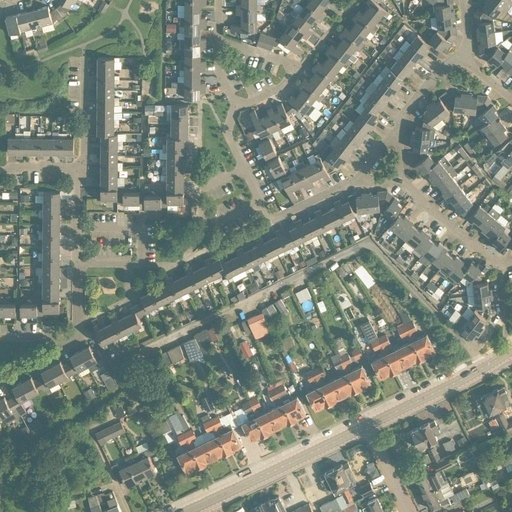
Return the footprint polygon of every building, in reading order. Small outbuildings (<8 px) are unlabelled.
[(56,8),(64,18),(69,14),(67,12),(72,8),(76,0),(57,0),(63,3),(56,8)] [(206,0),(180,0),(180,5),(185,5),(185,11),(201,11),(201,5),(206,5),(206,0)] [(256,0),(241,0),(241,4),(236,4),(236,9),(262,9),(262,4),(257,4),(256,0)] [(303,9),(300,13),(312,23),(315,18),(320,22),(323,18),(302,1),(300,0),(297,0),(296,2),(300,5),(299,5),(303,9)] [(322,10),(325,6),(317,0),(310,0),(309,1),(308,0),(303,0),(302,1),(323,18),(326,14),(322,10)] [(370,5),(366,9),(378,19),(382,14),(386,18),(390,14),(372,0),(366,0),(366,1),(370,5)] [(441,0),(435,4),(435,6),(437,17),(454,15),(454,10),(451,10),(450,4),(453,4),(453,3),(452,0),(441,0)] [(494,17),(501,8),(490,0),(484,0),(484,1),(486,3),(483,8),(480,6),(474,13),(493,19),(493,18),(494,17)] [(490,0),(501,8),(506,12),(511,4),(511,2),(510,0),(490,0)] [(104,13),(108,7),(102,3),(98,10),(104,13)] [(59,22),(64,18),(56,8),(50,13),(48,6),(38,9),(42,25),(52,23),(57,19),(59,22)] [(289,18),(309,35),(313,31),(308,27),(312,23),(300,13),(293,8),(290,13),(292,15),(289,18)] [(42,25),(38,9),(27,12),(31,28),(38,26),(39,31),(43,30),(42,25)] [(262,9),(236,9),(236,14),(241,14),(241,20),(257,20),(257,14),(262,14),(262,9)] [(378,19),(366,9),(363,14),(359,10),(355,14),(376,31),(379,27),(375,24),(378,19)] [(201,11),(185,11),(185,17),(174,17),(174,22),(180,22),(206,22),(206,17),(200,17),(201,11)] [(16,15),(22,36),(26,35),(25,30),(31,28),(27,12),(16,15)] [(493,19),(474,13),(476,23),(479,22),(479,28),(476,29),(477,34),(495,32),(493,21),(493,19)] [(376,31),(355,14),(352,18),(356,22),(353,26),(365,36),(369,31),(373,34),(376,31)] [(18,37),(22,36),(16,15),(6,17),(10,34),(17,32),(18,37)] [(454,15),(437,17),(438,28),(438,30),(457,35),(456,26),(453,26),(452,21),(455,20),(454,15)] [(306,39),(309,35),(289,18),(286,22),(290,25),(286,30),(298,40),(302,35),(306,39)] [(230,31),(254,31),(257,31),(257,20),(241,20),(241,25),(230,25),(230,31)] [(206,22),(180,22),(180,26),(185,26),(185,33),(200,33),(200,27),(206,27),(206,22)] [(365,36),(353,26),(349,31),(345,27),(342,31),(362,48),(366,44),(361,41),(365,36)] [(279,39),(281,40),(300,55),(303,51),(295,44),(298,40),(286,30),(279,39)] [(457,35),(438,30),(437,32),(437,31),(430,40),(441,50),(445,45),(447,47),(457,35)] [(276,47),(281,40),(279,39),(275,37),(261,32),(257,31),(254,31),(254,39),(258,41),(257,43),(272,48),(272,46),(276,47)] [(362,48),(342,31),(339,35),(343,39),(339,43),(351,53),(355,48),(360,51),(362,48)] [(479,55),(496,45),(496,43),(495,32),(477,34),(477,39),(480,39),(481,45),(478,45),(479,55)] [(200,33),(185,33),(185,39),(179,39),(179,44),(206,44),(206,39),(200,39),(200,33)] [(418,35),(411,44),(425,55),(428,51),(426,49),(429,44),(418,35)] [(351,53),(339,43),(336,48),(331,44),(328,48),(349,65),(352,61),(348,58),(351,53)] [(206,44),(179,44),(179,48),(185,48),(185,54),(200,55),(200,49),(206,49),(206,44)] [(425,55),(411,44),(404,52),(416,61),(419,57),(421,59),(425,55)] [(498,65),(501,62),(507,54),(506,53),(498,46),(496,45),(479,55),(491,64),(493,62),(498,65)] [(507,70),(511,63),(511,46),(509,50),(509,49),(506,53),(507,54),(501,62),(504,65),(502,67),(507,70)] [(349,65),(328,48),(325,52),(329,56),(326,60),(338,70),(342,65),(346,69),(349,65)] [(397,60),(411,72),(415,67),(412,66),(416,61),(404,52),(397,60)] [(200,55),(185,54),(185,60),(179,60),(179,65),(206,65),(206,60),(200,60),(200,55)] [(98,57),(98,68),(114,69),(114,62),(119,62),(119,58),(98,57)] [(338,70),(326,60),(322,65),(318,61),(315,65),(335,82),(338,78),(334,75),(338,70)] [(390,69),(402,78),(405,74),(408,76),(411,72),(397,60),(390,69)] [(206,65),(179,65),(179,70),(185,70),(185,76),(200,76),(200,71),(206,71),(206,65)] [(335,82),(315,65),(312,69),(316,73),(312,77),(324,87),(328,82),(332,85),(335,82)] [(114,69),(98,68),(98,79),(119,79),(119,76),(114,76),(114,69)] [(384,77),(398,89),(401,85),(399,83),(402,78),(390,69),(384,77)] [(171,87),(179,87),(205,87),(205,82),(200,82),(200,76),(185,76),(185,82),(171,82),(171,87)] [(324,87),(312,77),(309,82),(305,78),(301,82),(322,99),(325,95),(321,92),(324,87)] [(377,86),(389,95),(392,91),(394,93),(398,89),(384,77),(377,86)] [(119,79),(98,79),(98,90),(114,90),(114,84),(119,84),(119,79)] [(322,99),(301,82),(298,86),(302,90),(299,94),(311,104),(315,99),(319,102),(320,101),(322,99)] [(370,94),(384,106),(388,101),(385,99),(389,95),(377,86),(370,94)] [(205,92),(205,87),(179,87),(179,92),(184,92),(184,98),(200,98),(200,92),(205,92)] [(114,90),(98,90),(98,101),(119,101),(119,97),(114,97),(114,90)] [(452,110),(449,102),(446,92),(439,97),(441,100),(436,103),(434,101),(430,104),(441,119),(450,111),(451,110),(452,110)] [(464,112),(467,94),(461,93),(461,96),(455,96),(454,103),(449,102),(452,110),(453,110),(453,111),(464,112)] [(315,107),(311,104),(299,94),(295,98),(291,95),(288,99),(291,102),(288,105),(293,111),(298,107),(308,116),(315,107)] [(381,110),(384,106),(370,94),(363,103),(367,106),(367,105),(375,112),(378,108),(381,110)] [(477,113),(487,96),(477,95),(477,98),(472,98),(472,95),(467,94),(464,112),(476,113),(477,113)] [(479,115),(485,123),(486,124),(494,118),(498,115),(494,110),(497,109),(493,104),(487,96),(477,113),(478,113),(479,115)] [(119,101),(98,101),(97,112),(114,112),(114,106),(119,106),(119,101)] [(293,111),(288,105),(284,108),(282,103),(277,106),(279,110),(274,113),(281,127),(291,122),(288,115),(293,111)] [(432,125),(441,119),(430,104),(426,108),(427,110),(423,114),(427,119),(423,122),(423,123),(430,126),(432,125)] [(167,116),(188,116),(188,105),(172,105),(171,112),(167,112),(167,116)] [(360,114),(374,126),(378,121),(375,119),(379,115),(375,112),(367,105),(367,106),(360,114)] [(264,118),(271,131),(277,129),(279,134),(283,132),(281,127),(274,113),(272,108),(267,110),(270,115),(264,118)] [(261,136),(271,132),(271,131),(264,118),(259,120),(254,110),(249,113),(261,136)] [(114,112),(97,112),(97,123),(119,123),(119,119),(114,119),(114,112)] [(353,123),(365,132),(368,128),(371,130),(374,126),(360,114),(353,123)] [(188,127),(188,116),(167,116),(167,120),(171,120),(171,127),(188,127)] [(488,135),(503,124),(499,120),(497,122),(494,118),(486,124),(485,123),(481,126),(488,135)] [(119,123),(97,123),(97,134),(101,134),(114,134),(114,127),(119,127),(119,123)] [(347,131),(361,143),(364,138),(362,136),(365,132),(353,123),(347,131)] [(430,126),(423,123),(422,128),(415,127),(415,133),(412,132),(411,138),(429,140),(430,129),(430,127),(430,126)] [(503,124),(488,135),(495,144),(507,135),(503,130),(506,129),(503,124)] [(149,134),(159,134),(159,125),(149,126),(149,134)] [(188,127),(171,127),(171,133),(167,133),(167,137),(167,138),(184,138),(188,138),(188,127)] [(255,138),(251,131),(246,134),(249,141),(255,138)] [(340,140),(352,149),(355,145),(357,147),(361,143),(347,131),(340,140)] [(273,136),(271,132),(261,136),(263,141),(259,143),(266,157),(276,152),(270,138),(273,136)] [(16,158),(19,158),(19,133),(15,133),(15,138),(8,138),(8,153),(16,153),(16,158)] [(19,133),(19,158),(22,158),(23,153),(30,153),(30,138),(23,138),(23,133),(19,133)] [(30,138),(30,153),(38,153),(37,158),(41,158),(41,133),(37,133),(37,138),(30,138)] [(52,153),(52,138),(45,138),(45,133),(41,133),(41,158),(44,158),(44,153),(52,153)] [(62,158),(63,133),(59,133),(58,138),(52,138),(52,153),(59,153),(59,158),(62,158)] [(67,133),(63,133),(62,158),(66,158),(66,154),(74,154),(74,138),(67,138),(67,133)] [(101,145),(122,145),(122,141),(118,141),(118,134),(114,134),(101,134),(101,145)] [(184,138),(167,138),(167,144),(163,144),(162,149),(184,149),(184,138)] [(420,150),(419,155),(427,153),(427,151),(428,151),(429,140),(411,138),(410,143),(413,143),(413,149),(420,150)] [(348,153),(352,149),(340,140),(333,148),(347,159),(351,155),(348,153)] [(511,165),(511,143),(509,141),(494,153),(502,160),(500,162),(509,169),(511,165)] [(101,156),(118,156),(118,149),(122,149),(122,145),(101,145),(101,156)] [(344,164),(347,159),(333,148),(329,145),(322,153),(326,157),(322,162),(328,173),(332,171),(336,165),(338,166),(342,162),(344,164)] [(458,160),(463,156),(466,153),(461,147),(458,150),(459,151),(454,155),(458,160)] [(184,149),(162,149),(162,153),(167,153),(167,160),(184,160),(184,149)] [(427,153),(419,155),(422,159),(414,166),(418,170),(420,168),(424,173),(428,170),(436,164),(435,163),(428,155),(427,153)] [(311,163),(317,177),(323,175),(325,180),(330,177),(328,173),(322,162),(318,154),(314,156),(316,161),(311,163)] [(101,167),(122,167),(122,163),(118,163),(118,156),(101,156),(101,167)] [(281,178),(291,173),(289,168),(285,170),(278,156),(268,161),(275,176),(279,174),(281,178)] [(436,164),(428,170),(431,174),(428,176),(431,180),(446,169),(451,165),(444,156),(435,163),(436,164)] [(184,160),(167,160),(167,166),(162,166),(162,171),(184,171),(184,160)] [(317,177),(311,163),(305,166),(303,161),(299,163),(310,187),(315,185),(312,180),(317,177)] [(310,187),(299,163),(294,165),(297,170),(291,173),(298,187),(303,184),(306,189),(310,187)] [(122,171),(122,167),(101,167),(101,178),(118,178),(118,171),(122,171)] [(441,187),(452,177),(446,169),(431,180),(435,184),(437,182),(441,187)] [(184,171),(162,171),(162,174),(167,174),(167,182),(183,182),(184,171)] [(291,173),(281,178),(293,202),(298,199),(293,189),(298,187),(291,173)] [(445,197),(459,186),(452,177),(441,187),(444,191),(441,193),(445,197)] [(117,189),(117,188),(118,178),(101,178),(101,189),(117,189)] [(167,191),(167,193),(183,193),(183,182),(167,182),(167,191)] [(454,204),(466,195),(459,186),(445,197),(448,201),(451,199),(454,204)] [(117,188),(117,189),(117,199),(117,203),(140,204),(140,192),(133,192),(133,188),(117,188)] [(117,189),(101,189),(101,194),(97,194),(97,199),(117,199),(117,189)] [(474,207),(479,201),(471,190),(466,195),(454,204),(457,208),(455,210),(458,214),(472,204),(474,207)] [(44,202),(60,202),(60,191),(39,191),(39,195),(44,195),(44,202)] [(167,203),(167,193),(167,191),(152,191),(152,195),(145,195),(144,207),(167,207),(167,203)] [(367,193),(369,211),(382,210),(387,191),(378,192),(378,195),(372,196),(372,193),(367,193)] [(387,191),(382,210),(381,213),(390,221),(402,207),(397,203),(399,201),(387,191)] [(511,199),(511,198),(504,192),(502,196),(510,202),(511,199)] [(167,193),(167,203),(187,203),(187,198),(183,198),(183,193),(167,193)] [(355,213),(369,211),(367,193),(361,194),(362,197),(356,198),(357,204),(351,205),(355,213)] [(355,215),(355,213),(351,205),(349,201),(341,204),(339,200),(337,201),(347,224),(351,222),(349,218),(355,215)] [(347,224),(337,201),(334,203),(336,207),(329,210),(335,224),(342,221),(344,225),(347,224)] [(39,213),(60,214),(60,202),(44,202),(43,209),(39,209),(39,213)] [(479,224),(488,213),(479,206),(468,220),(473,223),(475,221),(479,224)] [(485,233),(497,219),(501,214),(492,207),(488,213),(479,224),(483,227),(481,230),(485,233)] [(511,214),(511,212),(507,208),(502,214),(508,219),(511,214)] [(317,211),(328,233),(332,231),(330,227),(335,224),(329,210),(322,214),(320,209),(317,211)] [(309,220),(316,234),(322,231),(324,235),(328,233),(317,211),(314,212),(316,217),(309,220)] [(43,224),(60,224),(60,214),(39,213),(39,217),(43,217),(43,224)] [(390,226),(398,233),(409,219),(405,216),(403,218),(399,214),(390,226)] [(298,220),(308,243),(312,241),(310,237),(316,234),(309,220),(303,222),(301,219),(298,220)] [(409,219),(398,233),(406,239),(416,228),(412,225),(414,222),(409,219)] [(497,219),(485,233),(489,237),(491,234),(495,237),(502,229),(502,230),(505,226),(497,219)] [(290,229),(297,243),(303,240),(305,244),(308,243),(298,220),(295,222),(297,226),(290,229)] [(39,235),(60,235),(60,224),(43,224),(43,231),(39,231),(39,235)] [(278,230),(289,252),(293,250),(291,246),(297,243),(290,229),(283,233),(281,228),(278,230)] [(416,228),(406,239),(415,246),(426,232),(422,229),(420,231),(416,228)] [(511,237),(502,230),(502,229),(495,237),(492,241),(497,245),(495,247),(500,251),(506,243),(510,246),(511,239),(511,237)] [(271,239),(277,252),(283,250),(285,254),(289,252),(278,230),(275,231),(277,236),(271,239)] [(426,232),(415,246),(412,250),(420,257),(424,253),(433,242),(429,238),(430,236),(426,232)] [(43,246),(60,246),(60,235),(39,235),(38,239),(43,239),(43,246)] [(259,239),(270,261),(273,260),(271,255),(277,252),(271,239),(264,242),(262,238),(259,239)] [(251,248),(257,262),(264,259),(266,263),(270,261),(259,239),(256,241),(258,245),(251,248)] [(433,242),(424,253),(432,260),(443,246),(439,243),(437,245),(433,242)] [(38,257),(60,257),(60,246),(43,246),(43,253),(38,253),(38,257)] [(443,246),(432,260),(440,266),(450,255),(446,252),(448,249),(443,246)] [(239,249),(250,271),(253,269),(251,265),(257,262),(251,248),(244,252),(242,247),(239,249)] [(231,258),(238,272),(244,269),(246,273),(250,271),(239,249),(236,250),(238,254),(231,258)] [(450,255),(440,266),(449,273),(460,259),(456,256),(454,259),(450,255)] [(43,268),(60,268),(60,257),(38,257),(38,261),(43,261),(43,268)] [(211,257),(208,259),(218,281),(222,279),(220,275),(226,272),(219,258),(213,262),(211,257)] [(219,258),(226,272),(230,281),(234,279),(231,275),(238,272),(231,258),(225,261),(223,257),(219,258)] [(218,281),(208,259),(205,260),(207,265),(200,268),(206,282),(213,279),(215,283),(218,281)] [(467,269),(466,268),(462,265),(464,263),(460,259),(449,273),(458,281),(459,279),(467,269)] [(304,260),(298,262),(301,268),(307,265),(304,260)] [(343,277),(353,271),(347,262),(336,269),(341,277),(343,276),(343,277)] [(477,280),(480,278),(476,275),(482,267),(478,263),(476,266),(471,262),(466,268),(467,269),(459,279),(467,285),(468,283),(473,282),(477,280)] [(376,283),(362,266),(354,272),(368,289),(376,283)] [(206,282),(200,268),(193,271),(191,267),(188,268),(199,291),(203,289),(200,285),(206,282)] [(38,278),(59,279),(60,268),(43,268),(43,274),(38,274),(38,278)] [(199,291),(188,268),(185,270),(187,274),(180,277),(187,291),(193,288),(195,292),(199,291)] [(278,279),(284,275),(281,269),(274,273),(278,279)] [(187,291),(180,277),(173,281),(171,276),(168,278),(179,300),(183,298),(181,294),(187,291)] [(255,281),(258,288),(262,286),(258,277),(254,279),(255,281)] [(43,289),(59,289),(59,279),(38,278),(38,282),(43,282),(43,289)] [(179,300),(168,278),(166,279),(168,283),(161,287),(167,301),(174,298),(176,302),(179,300)] [(480,278),(477,280),(473,282),(473,284),(474,295),(492,293),(491,288),(488,288),(488,282),(483,283),(480,278)] [(251,292),(258,289),(254,281),(248,284),(251,292)] [(167,301),(161,287),(154,290),(152,286),(149,287),(160,310),(163,308),(161,304),(167,301)] [(138,304),(144,316),(149,313),(148,310),(154,307),(156,311),(160,310),(149,287),(146,288),(148,293),(141,296),(144,302),(138,304)] [(301,303),(311,298),(306,288),(296,293),(301,303)] [(36,300),(43,300),(59,300),(59,289),(43,289),(36,289),(36,300)] [(492,293),(474,295),(475,306),(476,306),(476,308),(484,311),(494,314),(493,304),(490,304),(490,299),(493,299),(492,293)] [(406,308),(414,303),(411,298),(403,303),(406,308)] [(0,299),(0,315),(15,315),(16,303),(9,303),(9,299),(0,299)] [(283,315),(289,312),(281,299),(275,302),(283,315)] [(43,315),(43,311),(43,300),(36,300),(27,300),(27,303),(20,303),(20,315),(43,315)] [(43,300),(43,311),(63,311),(63,307),(59,307),(59,300),(43,300)] [(125,316),(131,330),(138,327),(140,331),(144,329),(138,318),(144,316),(138,304),(130,309),(132,313),(125,316)] [(268,321),(279,314),(272,304),(261,311),(268,321)] [(402,318),(405,325),(422,359),(427,356),(426,355),(435,351),(427,334),(416,339),(413,334),(416,333),(415,331),(416,330),(412,322),(409,314),(408,315),(407,312),(404,313),(401,308),(399,306),(395,308),(399,313),(402,318)] [(467,319),(481,330),(485,326),(482,324),(486,319),(474,310),(467,319)] [(247,320),(252,331),(256,339),(272,332),(263,313),(247,320)] [(481,330),(467,319),(461,313),(454,322),(472,337),(476,332),(478,334),(481,330)] [(113,317),(124,339),(128,337),(125,333),(131,330),(125,316),(118,319),(116,315),(113,317)] [(112,322),(105,326),(112,339),(118,336),(120,341),(124,339),(113,317),(110,318),(112,322)] [(395,372),(378,338),(372,326),(368,319),(360,323),(364,330),(363,330),(370,343),(370,342),(374,349),(376,354),(370,356),(378,371),(381,378),(389,373),(390,374),(395,372)] [(252,331),(247,320),(242,322),(246,334),(252,331)] [(112,339),(105,326),(99,329),(97,325),(93,326),(104,349),(108,347),(106,343),(112,339)] [(215,341),(223,336),(216,325),(208,330),(215,341)] [(422,359),(405,325),(398,329),(402,337),(404,336),(405,338),(407,337),(410,342),(399,347),(408,364),(416,360),(416,361),(422,359)] [(430,335),(438,331),(435,325),(427,329),(430,335)] [(194,336),(195,338),(200,348),(205,345),(213,341),(206,329),(194,336)] [(408,364),(399,347),(389,352),(387,348),(391,346),(386,334),(378,338),(395,372),(400,369),(400,368),(408,364)] [(285,356),(288,354),(286,350),(296,345),(291,335),(277,342),(285,356)] [(200,348),(195,338),(184,343),(191,360),(204,356),(200,348)] [(334,342),(336,347),(357,390),(362,388),(362,387),(370,383),(362,365),(351,371),(348,365),(351,364),(350,362),(351,361),(347,353),(346,353),(340,339),(334,342)] [(252,354),(246,341),(239,344),(246,357),(252,354)] [(173,362),(184,357),(180,345),(167,351),(162,354),(166,363),(172,360),(173,362)] [(205,345),(200,348),(204,356),(208,353),(207,351),(205,345)] [(80,351),(88,366),(91,371),(100,366),(97,361),(102,358),(97,348),(92,350),(89,346),(80,351)] [(357,390),(336,347),(334,348),(336,354),(331,356),(341,375),(334,379),(343,396),(351,392),(351,393),(357,390)] [(73,361),(68,363),(70,368),(73,374),(88,366),(80,351),(70,356),(73,361)] [(60,362),(51,367),(59,381),(73,374),(70,368),(68,363),(63,366),(60,362)] [(149,362),(144,366),(151,376),(156,373),(149,362)] [(343,396),(334,379),(324,384),(322,378),(324,377),(323,375),(325,374),(321,366),(313,369),(330,403),(335,401),(335,400),(343,396)] [(59,381),(51,367),(41,372),(43,376),(38,379),(45,392),(47,395),(51,393),(49,389),(51,389),(49,386),(59,381)] [(330,403),(313,369),(306,373),(314,389),(307,392),(316,409),(324,405),(325,406),(330,403)] [(142,387),(148,386),(144,371),(138,372),(142,387)] [(113,380),(111,376),(104,380),(106,384),(108,389),(115,385),(113,380)] [(22,382),(30,397),(39,392),(40,394),(45,392),(38,379),(34,382),(31,377),(22,382)] [(281,381),(274,385),(292,421),(297,419),(297,418),(306,414),(297,397),(290,400),(281,381)] [(17,396),(12,399),(20,415),(26,412),(20,402),(30,397),(22,382),(12,387),(17,396)] [(292,421),(274,385),(267,388),(269,391),(268,392),(272,400),(274,399),(275,401),(278,400),(280,405),(270,410),(279,427),(287,423),(287,424),(292,421)] [(498,389),(489,393),(498,410),(511,404),(503,387),(498,390),(498,389)] [(88,400),(95,396),(91,388),(84,391),(88,400)] [(498,410),(489,393),(481,397),(481,398),(476,400),(482,412),(486,410),(489,414),(498,410)] [(20,415),(12,399),(7,402),(4,397),(0,399),(0,411),(3,417),(12,412),(15,418),(20,415)] [(279,427),(270,410),(260,415),(257,410),(260,409),(259,406),(260,406),(256,397),(249,401),(266,434),(271,432),(270,431),(279,427)] [(59,416),(73,409),(69,401),(64,405),(63,410),(59,409),(56,411),(59,416)] [(266,434),(249,401),(242,404),(246,413),(249,420),(243,423),(251,440),(260,436),(260,437),(266,434)] [(130,412),(137,410),(135,404),(128,406),(130,412)] [(45,422),(52,419),(47,410),(40,414),(45,422)] [(182,427),(201,466),(206,463),(206,462),(214,458),(205,441),(202,434),(196,437),(192,429),(190,429),(183,415),(181,416),(179,412),(175,414),(181,426),(182,427)] [(499,422),(506,419),(503,413),(496,417),(499,422)] [(201,466),(182,427),(181,426),(175,414),(169,417),(178,436),(177,436),(181,444),(183,443),(184,445),(187,444),(189,449),(178,454),(187,472),(195,467),(196,468),(201,466)] [(205,441),(214,458),(222,454),(223,455),(228,453),(211,419),(208,414),(202,417),(205,423),(204,423),(208,431),(210,430),(212,432),(213,431),(216,436),(205,441)] [(211,419),(228,453),(233,450),(233,449),(241,445),(233,428),(230,423),(222,427),(221,425),(222,424),(218,416),(211,419)] [(495,419),(489,422),(493,430),(499,427),(495,419)] [(506,419),(499,422),(501,427),(504,425),(507,431),(511,430),(511,428),(511,421),(508,424),(506,419)] [(170,429),(166,420),(157,425),(161,434),(170,429)] [(420,427),(428,444),(437,440),(434,435),(440,432),(434,421),(429,423),(428,423),(420,427)] [(110,427),(115,436),(125,431),(121,422),(110,427)] [(26,426),(13,433),(16,439),(29,432),(26,426)] [(115,436),(110,427),(96,434),(101,445),(106,443),(105,441),(115,436)] [(428,444),(420,427),(412,431),(407,434),(412,445),(418,443),(420,448),(428,444)] [(461,448),(469,445),(465,436),(457,440),(461,448)] [(151,446),(136,454),(147,477),(156,473),(148,456),(154,453),(151,446)] [(428,450),(431,456),(437,452),(435,447),(428,450)] [(437,452),(431,456),(433,461),(440,458),(437,452)] [(126,458),(129,465),(137,482),(147,477),(136,454),(126,458)] [(425,455),(423,456),(419,458),(416,460),(419,465),(430,460),(428,454),(425,455)] [(511,457),(503,462),(505,466),(511,462),(511,457)] [(437,472),(452,464),(449,458),(434,465),(437,472)] [(476,468),(481,466),(477,459),(473,462),(469,464),(472,471),(476,468)] [(371,471),(376,469),(372,462),(367,465),(368,467),(370,468),(371,471)] [(137,482),(129,465),(119,469),(116,463),(111,466),(119,483),(124,480),(127,486),(137,482)] [(342,465),(333,469),(344,490),(347,488),(354,485),(356,480),(347,463),(342,465)] [(477,471),(480,477),(486,474),(483,468),(477,471)] [(343,497),(350,494),(347,488),(344,490),(333,469),(325,473),(325,474),(320,476),(326,488),(331,485),(333,489),(334,489),(336,494),(340,492),(342,495),(330,501),(330,502),(326,504),(330,511),(334,511),(343,508),(351,504),(350,501),(346,503),(343,497)] [(439,486),(441,485),(435,474),(427,478),(425,474),(416,479),(423,494),(439,486)] [(449,487),(455,484),(461,481),(459,477),(455,480),(454,479),(447,482),(449,487)] [(493,489),(499,486),(496,479),(490,482),(493,489)] [(364,497),(374,492),(370,483),(360,488),(362,493),(364,497)] [(431,509),(440,504),(448,500),(447,497),(445,498),(439,486),(423,494),(431,509)] [(501,499),(508,494),(504,489),(497,493),(501,499)] [(351,504),(354,503),(353,500),(350,494),(343,497),(346,503),(350,501),(351,504)] [(92,511),(102,511),(100,505),(96,495),(88,496),(91,508),(92,511)] [(273,498),(265,502),(269,511),(286,511),(279,496),(273,498)] [(364,511),(384,511),(377,497),(367,502),(369,506),(363,509),(364,511)] [(68,509),(77,506),(75,499),(65,501),(68,509)] [(269,511),(265,502),(256,506),(257,506),(251,509),(252,511),(269,511)] [(312,511),(308,503),(289,511),(312,511)] [(354,503),(351,504),(343,508),(344,511),(350,511),(356,509),(354,505),(355,504),(354,503)]
